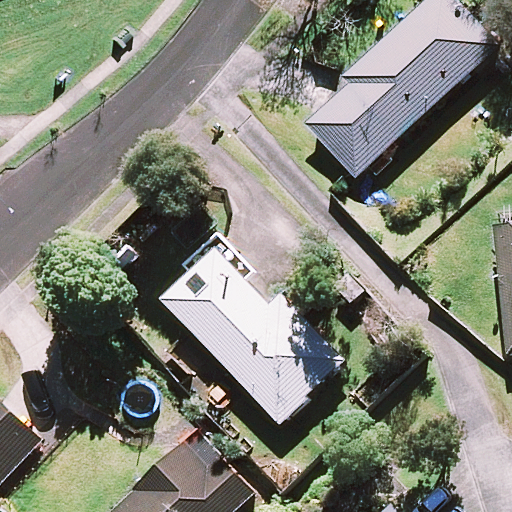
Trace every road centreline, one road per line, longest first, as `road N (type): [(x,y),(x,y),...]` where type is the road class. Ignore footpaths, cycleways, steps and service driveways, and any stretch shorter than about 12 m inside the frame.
road 1 (residential): [(180,69),(392,276),(438,332),(471,392),(504,511)]
road 2 (residential): [(0,245),(180,69)]
